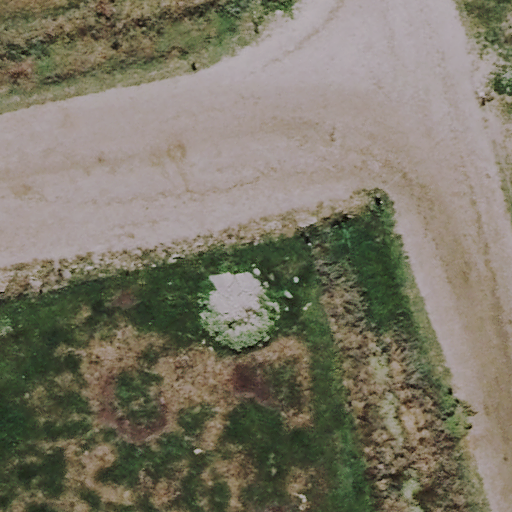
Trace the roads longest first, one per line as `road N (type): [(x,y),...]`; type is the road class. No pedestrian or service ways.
road 1 (track): [(495,511),(365,0)]
road 2 (track): [(378,55),(0,150)]
